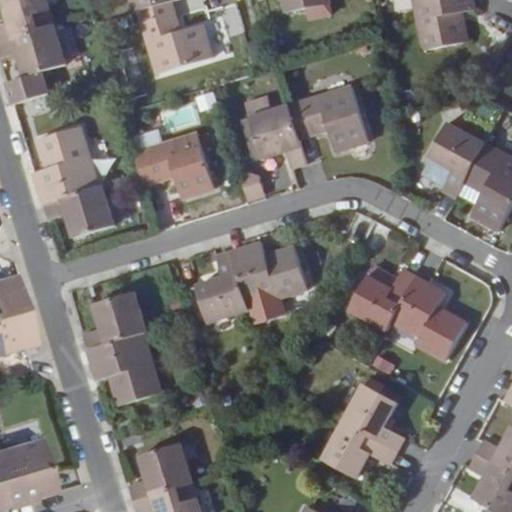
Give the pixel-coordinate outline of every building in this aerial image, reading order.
[(2,0),(9,23),(0,26),(0,43),(55,26),(46,0),(2,0)] [(132,0),(137,13),(169,4),(181,0),(132,0)] [(328,0),(283,0),(287,15),(329,6),(328,0)] [(479,9),(476,0),(417,0),(427,50),(471,41),(465,12),(479,9)] [(169,4),(137,13),(156,77),(211,60),(201,28),(179,35),(169,4)] [(55,26),(0,43),(0,56),(1,60),(18,54),(26,80),(67,67),(55,26)] [(352,87),(289,107),(299,139),(329,130),(336,153),(369,142),(352,87)] [(244,102),(245,114),(267,111),(266,99),(244,102)] [(292,170),(308,165),(299,139),(289,107),(249,119),(263,160),(286,152),(292,170)] [(442,190),(457,198),(465,183),(486,144),(448,123),(429,157),(453,170),(442,190)] [(48,169),(35,173),(45,205),(100,188),(82,128),(40,141),(48,169)] [(156,131),(135,139),(139,151),(160,143),(156,131)] [(135,153),(142,175),(145,185),(176,176),(183,199),(216,189),(199,134),(135,153)] [(511,158),(486,144),(465,183),(484,193),(472,217),(500,232),(511,210),(511,158)] [(240,176),(245,202),(263,198),(258,173),(240,176)] [(100,188),(45,205),(50,220),(68,214),(75,239),(116,227),(104,187),(100,188)] [(265,245),(234,255),(250,310),(311,293),(299,249),(269,258),(265,245)] [(250,310),(234,255),(218,259),(224,281),(198,289),(209,326),(251,314),(250,310)] [(394,324),(418,280),(404,272),(394,291),(370,278),(351,313),(390,334),(394,324)] [(0,318),(30,310),(19,275),(0,281),(0,318)] [(448,296),(418,280),(394,324),(423,340),(420,348),(449,364),(469,326),(441,310),(448,296)] [(103,331),(85,337),(90,352),(146,335),(150,334),(138,294),(96,307),(103,331)] [(0,356),(28,348),(40,344),(30,310),(0,318),(0,356)] [(146,335),(90,352),(99,384),(112,379),(121,408),(164,395),(146,335)] [(369,379),(366,385),(383,394),(386,387),(369,379)] [(346,423),(399,453),(406,439),(391,431),(387,428),(390,421),(400,403),(383,394),(366,385),(346,423)] [(387,428),(391,431),(395,424),(390,421),(387,428)] [(391,466),(399,453),(346,423),(325,462),(358,480),(372,456),(391,466)] [(478,457),(511,475),(511,433),(503,451),(486,442),(478,457)] [(24,503),(60,492),(43,438),(9,449),(24,503)] [(149,482),(131,488),(136,503),(196,485),(183,444),(142,457),(149,482)] [(0,510),(24,503),(9,449),(0,452),(0,510)] [(494,511),(511,511),(511,475),(478,457),(470,471),(488,480),(475,502),(494,511)] [(203,511),(196,485),(136,503),(138,511),(203,511)]
